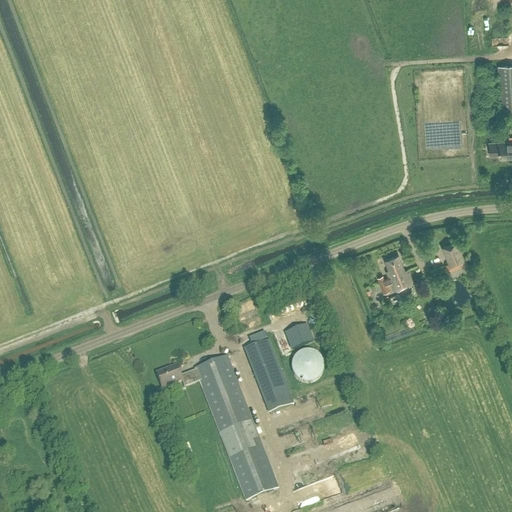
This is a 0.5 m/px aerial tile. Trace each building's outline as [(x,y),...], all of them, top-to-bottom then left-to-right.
[(511,141),(499,142),(494,143),(494,142),(490,142),(490,155),(500,154),(500,158),(511,157),(511,141)] [(465,263),(455,241),(442,247),(449,263),(445,265),(448,272),(461,266),(460,265),(465,263)] [(394,290),(413,283),(407,269),(404,270),(398,254),(385,259),(389,269),(386,270),(394,290)] [(389,290),(383,274),(377,277),(383,293),(389,290)] [(400,324),(402,334),(408,332),(406,323),(400,324)] [(267,406),(290,397),(268,342),(245,351),(267,406)] [(292,370),(293,376),(296,380),(300,384),(305,385),(310,386),(315,384),(319,381),(322,377),(324,372),(323,366),(321,361),(317,357),(312,355),(307,354),(301,356),(296,359),(293,364),(292,370)] [(184,389),(200,383),(245,503),(277,489),(227,358),(195,370),(196,372),(180,377),(176,367),(156,375),(162,390),(182,383),(184,389)] [(334,404),(342,400),(339,395),(332,399),(334,404)] [(295,457),(300,470),(311,465),(305,453),(295,457)] [(313,485),(306,487),(310,504),(317,502),(313,485)]
